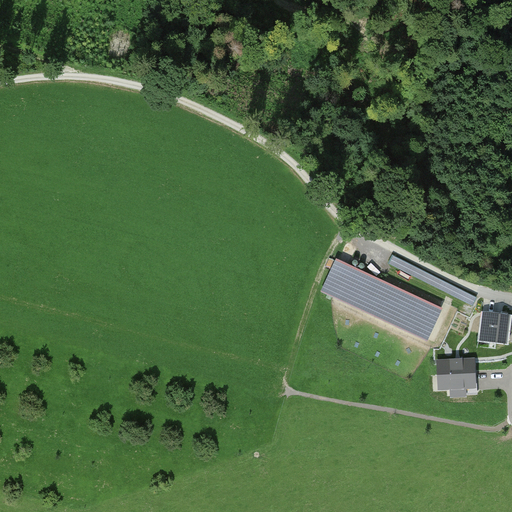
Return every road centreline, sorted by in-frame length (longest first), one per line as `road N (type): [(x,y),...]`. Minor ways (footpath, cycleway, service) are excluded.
road 1 (track): [(469,289),(336,215),(283,154),(219,118),(78,76),(0,84)]
road 2 (track): [(347,222),(314,284),(280,403)]
